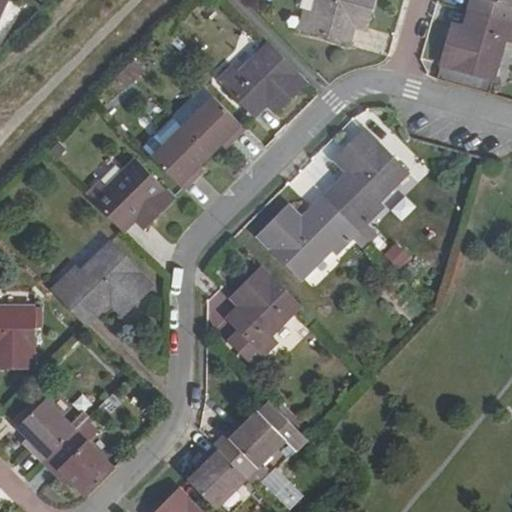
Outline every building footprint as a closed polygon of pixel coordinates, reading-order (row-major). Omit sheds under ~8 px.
[(358,23),(371,26),(377,0),(319,0),(315,16),(306,13),(302,30),(352,44),(356,29),(358,23)] [(474,13),(511,23),(511,0),(473,0),(470,12),(474,13)] [(511,42),(511,23),(474,13),(469,30),(467,38),(457,36),(448,68),(497,82),(510,41),(511,42)] [(369,33),(371,26),(358,23),(356,29),(369,33)] [(459,28),(457,36),(467,38),(469,30),(459,28)] [(311,89),(272,50),(244,78),(237,73),(225,86),(263,122),(276,111),(280,106),(288,113),(311,89)] [(123,88),(144,73),(135,60),(114,74),(123,88)] [(212,96),(202,86),(189,100),(200,110),(212,96)] [(228,138),(241,125),(212,96),(200,110),(189,100),(172,116),(183,126),(215,159),(232,142),(228,138)] [(280,106),(276,111),(283,117),(288,113),(280,106)] [(199,175),(215,159),(183,126),(151,159),(180,188),(195,172),(199,175)] [(327,199),(364,235),(387,212),(382,207),(412,178),(368,133),(343,157),(356,170),(327,199)] [(99,183),(87,196),(123,233),(141,214),(148,221),(173,196),(135,158),(105,188),(99,183)] [(341,258),(364,235),(327,199),(300,225),(288,214),(261,239),(306,283),(335,254),(341,258)] [(382,255),(399,269),(410,254),(393,241),(382,255)] [(58,296),(95,333),(123,305),(136,318),(161,293),(116,248),(87,277),(81,272),(58,296)] [(297,322),(309,309),(271,273),(261,284),(257,288),(249,280),(222,308),(235,320),(223,332),(248,356),(291,315),(297,322)] [(253,277),(249,280),(257,288),(261,284),(253,277)] [(0,310),(0,372),(29,373),(29,311),(0,310)] [(247,481),(299,429),(270,402),(244,427),(241,425),(217,450),(247,481)] [(32,475),(63,444),(31,413),(4,441),(20,456),(16,460),(32,475)] [(100,482),(63,444),(32,475),(54,499),(58,495),(73,510),(100,482)] [(247,481),(217,450),(206,462),(202,470),(188,483),(217,511),(247,481)] [(202,470),(206,462),(200,456),(194,463),(202,470)] [(279,470),(264,481),(286,508),(300,497),(279,470)] [(200,511),(186,497),(171,511),(200,511)]
